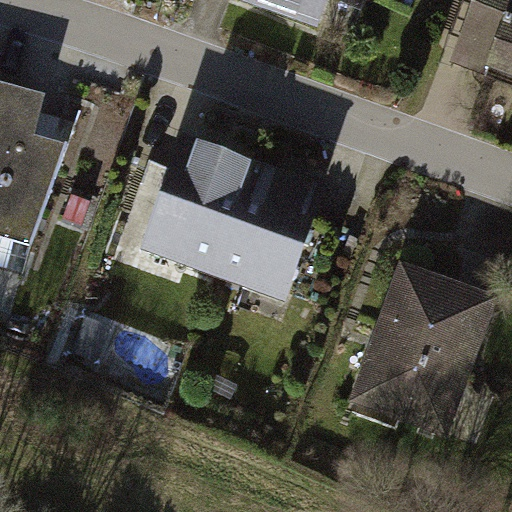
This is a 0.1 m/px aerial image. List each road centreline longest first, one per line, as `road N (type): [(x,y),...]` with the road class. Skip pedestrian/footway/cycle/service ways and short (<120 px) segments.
road 1 (residential): [(511,175),(176,50),(15,0)]
road 2 (track): [(361,511),(0,361)]
